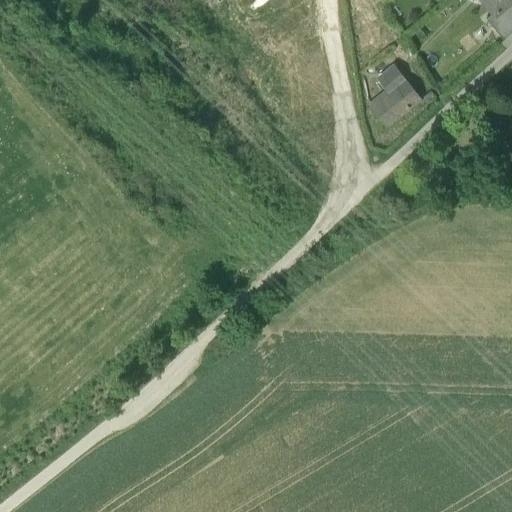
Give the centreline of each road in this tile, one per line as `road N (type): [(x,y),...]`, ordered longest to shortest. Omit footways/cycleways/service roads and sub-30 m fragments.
road 1 (track): [(383,171),(205,337),(188,364),(5,511)]
road 2 (residential): [(511,53),(383,171)]
